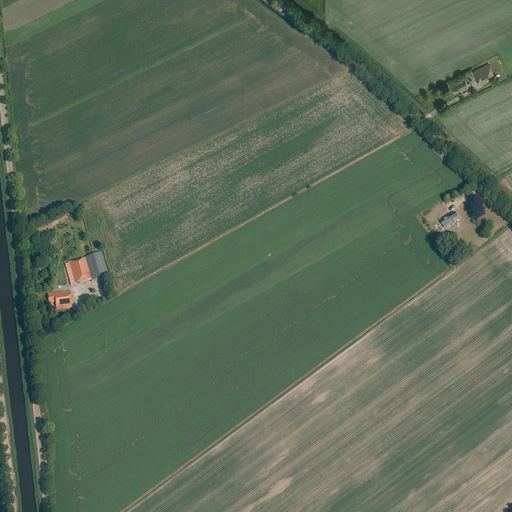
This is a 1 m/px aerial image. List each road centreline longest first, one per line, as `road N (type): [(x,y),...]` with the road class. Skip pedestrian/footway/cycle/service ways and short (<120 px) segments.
road 1 (tertiary): [(47,511),(0,80)]
road 2 (unclassified): [(511,217),(353,65),(271,0)]
